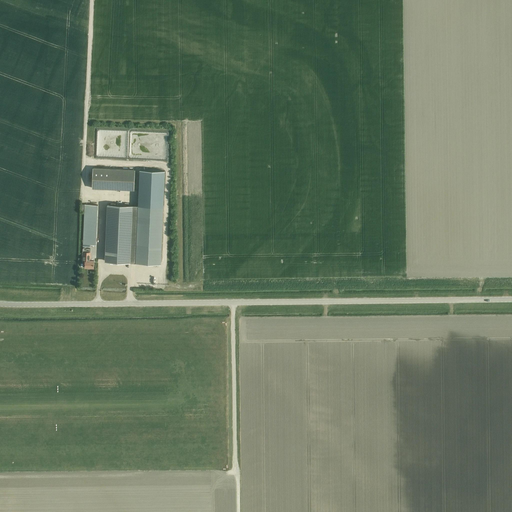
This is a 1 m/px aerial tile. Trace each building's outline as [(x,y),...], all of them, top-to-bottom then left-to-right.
[(97,130),(95,154),(125,156),(126,143),(119,143),(119,142),(112,141),(112,148),(111,148),(111,153),(104,153),(105,143),(106,138),(102,138),(103,130),(97,130)] [(133,190),(134,169),(94,168),(93,188),(133,190)] [(107,205),(105,260),(130,262),(161,263),(165,170),(140,169),(139,191),(144,191),(143,207),(132,206),(107,205)] [(85,204),(83,244),(96,244),(98,205),(85,204)] [(83,248),(83,256),(82,263),(85,263),(85,267),(94,268),(94,260),(90,260),(90,248),(83,248)]
